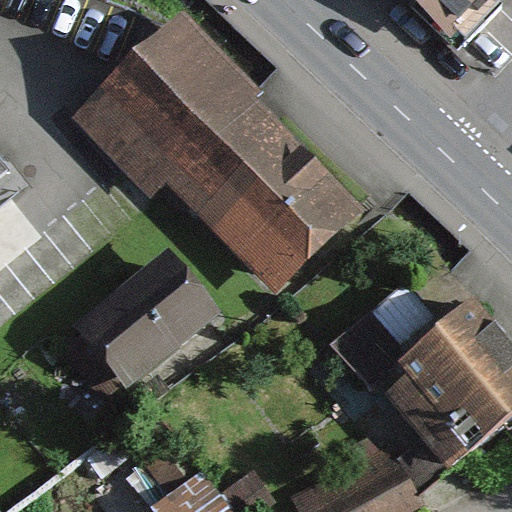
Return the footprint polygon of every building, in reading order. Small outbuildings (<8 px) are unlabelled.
[(380,0),(449,63),(507,0),(380,0)] [(183,37),(97,122),(278,306),(364,221),(183,37)] [(0,181),(0,197),(8,191),(0,181)] [(219,330),(170,275),(76,359),(124,414),(219,330)] [(511,363),(467,316),(389,389),(466,471),(511,428),(511,363)] [(390,463),(305,510),(305,511),(417,511),(390,463)] [(227,511),(218,500),(200,511),(227,511)]
